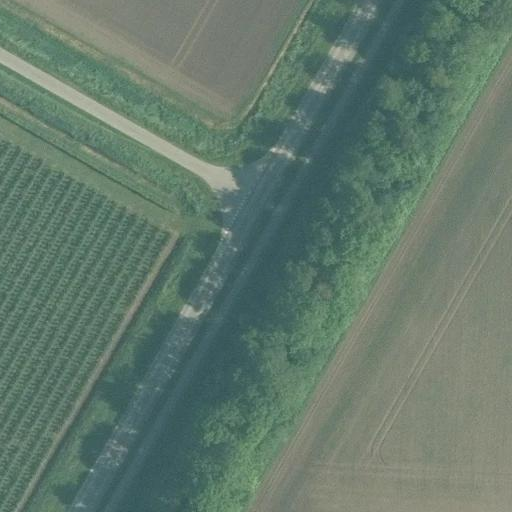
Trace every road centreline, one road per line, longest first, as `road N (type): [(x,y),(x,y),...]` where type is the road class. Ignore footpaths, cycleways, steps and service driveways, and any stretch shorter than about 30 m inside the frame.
road 1 (tertiary): [(83,511),(252,200)]
road 2 (unclassified): [(252,200),(0,56)]
road 3 (tertiary): [(252,200),(367,0)]
